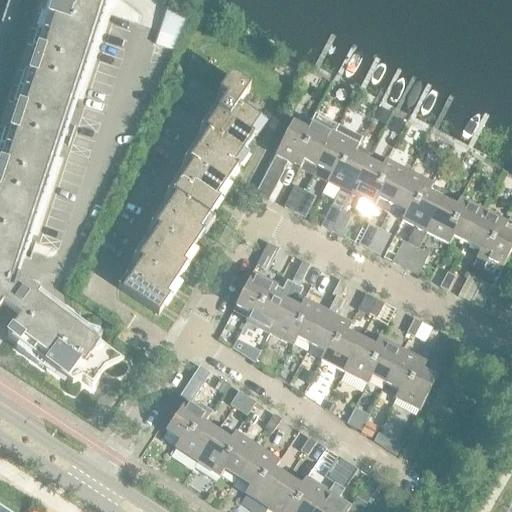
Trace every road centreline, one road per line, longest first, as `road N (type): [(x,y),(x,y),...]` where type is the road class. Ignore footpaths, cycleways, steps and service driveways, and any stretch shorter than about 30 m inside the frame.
road 1 (residential): [(191,335),(258,226),(275,220),(494,334),(511,330)]
road 2 (residential): [(405,474),(191,335)]
road 3 (residential): [(97,472),(191,335)]
